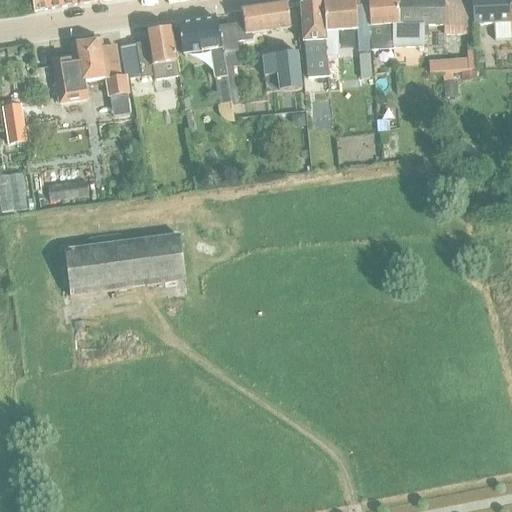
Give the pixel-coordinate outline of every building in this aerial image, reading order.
[(18,0),(19,3),(31,1),(33,14),(77,6),(75,0),(18,0)] [(365,0),(355,0),(322,3),(327,67),(335,67),(337,58),(339,57),(338,32),(357,31),(358,53),(371,52),(365,0)] [(394,0),(365,0),(371,52),(393,50),(390,27),(396,26),(394,0)] [(394,0),(396,26),(390,27),(393,50),(393,49),(423,49),(423,26),(443,26),(443,36),(474,36),(473,27),(471,0),(447,0),(394,0)] [(509,0),(471,0),(473,27),(496,26),(497,42),(502,41),(511,41),(511,33),(511,10),(510,11),(509,0)] [(327,67),(322,3),(299,5),(302,43),(304,43),(307,79),(327,78),(326,67),(327,67)] [(244,24),(219,28),(231,104),(231,106),(239,105),(233,68),(240,67),(237,54),(238,53),(237,44),(252,41),(251,35),(290,28),(286,5),(242,12),(244,24)] [(231,104),(219,28),(218,21),(178,27),(182,56),(211,51),(219,106),(219,108),(219,110),(220,115),(222,118),(224,121),(226,122),(228,122),(232,123),(234,123),(231,106),(231,104)] [(121,49),(126,80),(126,81),(130,80),(140,79),(140,80),(153,77),(154,82),(179,78),(171,32),(172,31),(169,31),(166,29),(159,30),(156,33),(147,35),(148,44),(136,46),(136,47),(121,49)] [(101,41),(71,46),(73,59),(52,62),(59,104),(87,100),(86,96),(84,83),(105,80),(108,99),(132,95),(130,80),(126,81),(126,80),(123,80),(118,47),(102,49),(101,41)] [(28,46),(0,52),(0,70),(8,105),(28,101),(23,82),(36,79),(28,46)] [(263,58),(266,94),(301,90),(297,54),(263,58)] [(429,76),(475,72),(474,54),(467,54),(467,61),(428,64),(429,76)] [(2,121),(5,120),(9,146),(31,143),(29,130),(23,131),(20,109),(0,112),(2,121)] [(0,196),(2,213),(26,210),(21,172),(0,174),(0,196)] [(47,188),(49,203),(88,197),(86,183),(47,188)] [(65,253),(71,298),(186,282),(180,237),(65,253)]
